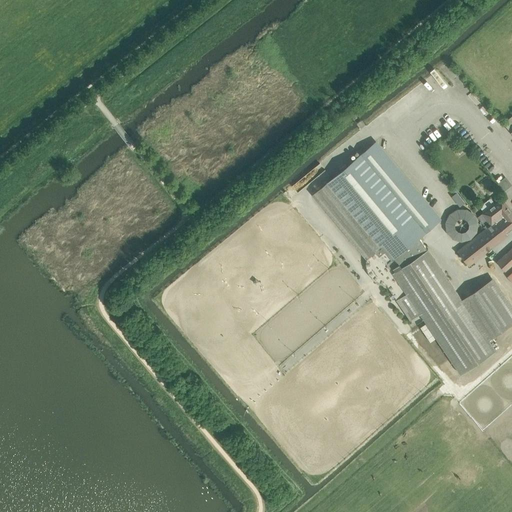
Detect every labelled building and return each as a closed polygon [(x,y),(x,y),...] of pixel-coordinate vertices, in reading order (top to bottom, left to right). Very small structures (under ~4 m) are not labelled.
[(461,299),(427,249),(419,237),(425,232),(438,221),(374,143),(312,194),(382,279),(410,320),(420,313),(460,374),(495,350),(488,339),(511,323),(511,309),(491,279),(461,299)] [(511,226),(511,210),(502,198),(495,203),(491,198),(479,206),(483,212),(477,217),(486,228),(488,227),(499,242),(507,235),(506,233),(511,229),(511,226)] [(469,266),(499,242),(488,227),(486,228),(457,251),(469,266)] [(505,271),(511,264),(511,248),(497,262),(505,271)] [(426,323),(422,326),(429,338),(434,335),(426,323)]
